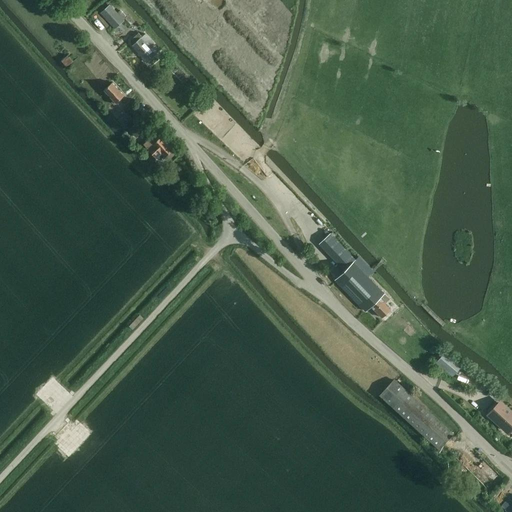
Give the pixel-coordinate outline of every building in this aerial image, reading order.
[(101,13),(100,14),(114,29),(125,19),(127,17),(120,10),(117,13),(110,5),(101,13)] [(156,55),(140,38),(132,46),(148,63),(156,55)] [(67,56),(62,61),(67,67),(72,61),(67,56)] [(112,83),(104,90),(114,100),(111,102),(114,105),(124,96),(112,83)] [(193,99),(187,105),(192,111),(198,105),(193,99)] [(135,121),(127,112),(118,121),(126,129),(135,121)] [(136,137),(145,128),(138,121),(129,129),(136,137)] [(161,138),(160,138),(156,134),(144,145),(156,158),(161,153),(165,157),(173,150),(161,138)] [(344,270),(335,279),(366,312),(371,307),(382,318),(391,309),(385,303),(390,299),(354,261),(356,259),(331,233),(319,244),(344,270)] [(433,346),(429,350),(433,354),(437,350),(433,346)] [(460,366),(445,353),(436,363),(452,376),(460,366)] [(440,449),(454,434),(394,380),(380,395),(440,449)] [(500,399),(486,415),(508,435),(511,430),(511,409),(501,400),(500,399)] [(501,506),(507,511),(511,511),(511,500),(509,498),(501,506)]
